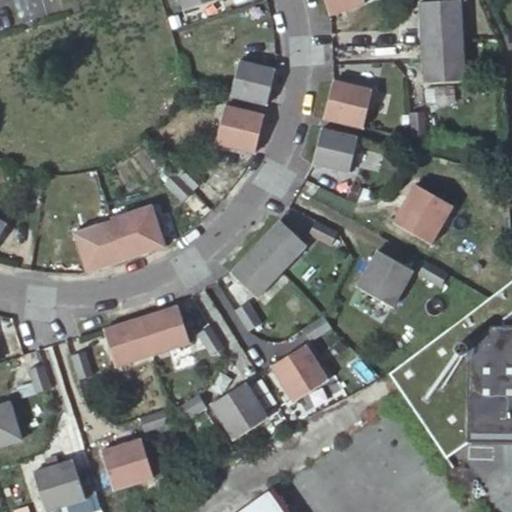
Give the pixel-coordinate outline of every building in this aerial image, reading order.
[(326,0),(330,11),(365,0),(326,0)] [(419,0),(419,7),(421,40),(463,38),(460,0),(419,0)] [(463,38),(421,40),(424,82),(465,79),(463,38)] [(239,54),(230,91),(267,99),(275,63),(239,54)] [(372,86),(333,77),(324,116),(362,124),(372,86)] [(253,108),(224,101),(214,139),(253,151),(263,110),(253,108)] [(338,131),(324,126),(317,150),(314,162),(350,171),(358,136),(338,131)] [(448,203),(411,183),(391,220),(428,240),(448,203)] [(116,210),(117,212),(129,252),(149,246),(171,240),(159,198),(116,210)] [(0,239),(12,220),(0,212),(0,239)] [(117,212),(77,224),(89,263),(108,258),(129,252),(117,212)] [(308,242),(281,217),(264,235),(256,243),(283,268),(288,263),(308,242)] [(259,294),(283,268),(256,243),(232,269),(259,294)] [(413,266),(377,246),(357,283),(393,303),(413,266)] [(394,372),(389,375),(447,460),(469,444),(511,445),(511,282),(496,295),(394,372)] [(179,302),(142,314),(154,352),(191,341),(179,302)] [(105,326),(117,364),(154,352),(142,314),(105,326)] [(307,341),(272,363),(294,398),(330,376),(307,341)] [(212,401),(234,436),(269,414),(247,379),(212,401)] [(12,398),(0,402),(0,444),(24,437),(12,398)] [(103,448),(115,487),(155,475),(142,435),(103,448)] [(75,456),(34,469),(47,509),(87,496),(75,456)] [(288,511),(273,489),(240,511),(288,511)]
